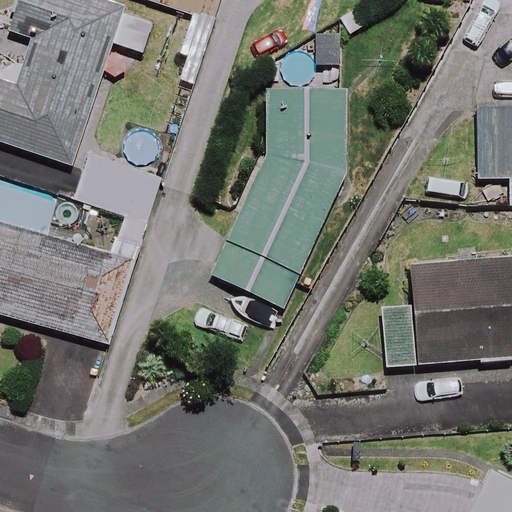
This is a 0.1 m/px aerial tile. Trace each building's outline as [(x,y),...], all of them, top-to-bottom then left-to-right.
[(138,62),(153,16),(100,0),(15,0),(6,32),(33,40),(19,87),(0,81),(0,177),(64,196),(107,53),(138,62)] [(189,15),(210,22),(217,0),(146,0),(146,1),(189,15)] [(343,34),(316,32),(314,70),(341,72),(343,34)] [(346,98),(269,95),(267,147),(254,174),(255,175),(208,276),(277,309),(344,167),(346,98)] [(511,108),(471,109),(472,188),(511,187),(511,108)] [(151,220),(164,177),(87,152),(71,204),(121,220),(109,255),(137,264),(151,220)] [(44,242),(54,205),(0,189),(0,317),(109,348),(132,266),(50,244),(44,242)] [(511,267),(413,275),(415,309),(384,312),(388,371),(511,361),(511,267)] [(511,511),(511,486),(490,476),(471,511),(511,511)]
